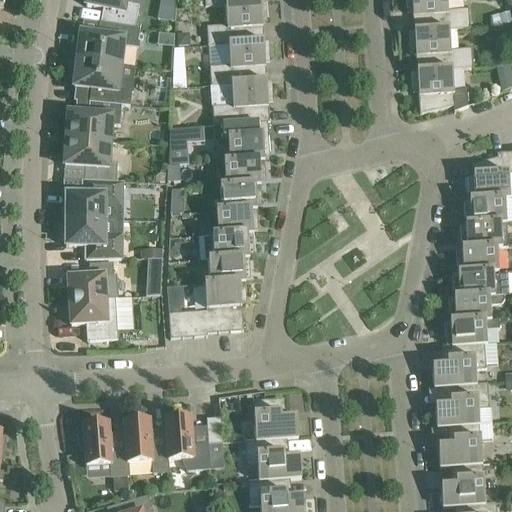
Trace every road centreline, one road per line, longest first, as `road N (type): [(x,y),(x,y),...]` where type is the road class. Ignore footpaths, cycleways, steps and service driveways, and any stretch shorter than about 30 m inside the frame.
road 1 (residential): [(39,385),(33,140),(51,0)]
road 2 (residential): [(282,359),(170,378),(39,385)]
road 3 (residential): [(311,166),(299,189),(275,331),(282,359)]
road 4 (residential): [(395,338),(431,175),(416,149)]
road 5 (residential): [(409,511),(395,338)]
road 6 (residential): [(311,166),(297,0)]
road 7 (residential): [(325,354),(336,511)]
road 8 (residential): [(385,149),(373,0)]
road 9 (residential): [(60,511),(39,385)]
